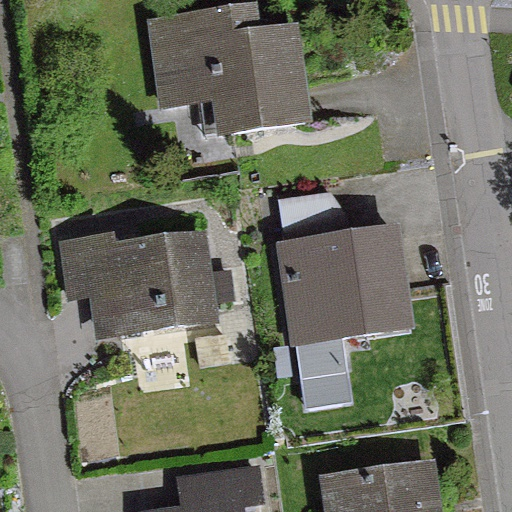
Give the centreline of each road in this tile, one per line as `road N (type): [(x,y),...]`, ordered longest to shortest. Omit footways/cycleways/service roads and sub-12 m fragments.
road 1 (residential): [(457,0),(471,164),(511,442)]
road 2 (residential): [(0,326),(26,380),(49,511)]
